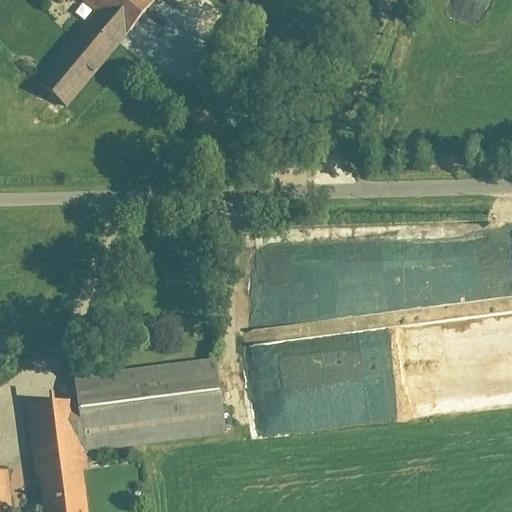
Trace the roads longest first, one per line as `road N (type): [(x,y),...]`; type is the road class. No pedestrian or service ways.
road 1 (unclassified): [(320,192),(0,207)]
road 2 (unknown): [(0,452),(3,421),(55,343),(108,202)]
road 3 (unclassified): [(320,192),(399,0)]
road 4 (unclassified): [(511,184),(320,192)]
